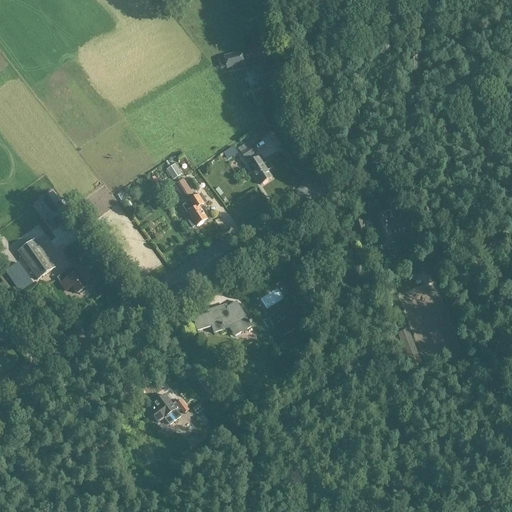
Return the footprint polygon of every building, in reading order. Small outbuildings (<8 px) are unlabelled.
[(241,52),(224,57),(227,70),(245,66),(241,52)] [(258,90),(275,85),(271,70),(266,71),(265,65),(253,68),(258,90)] [(246,84),(242,71),(237,73),(240,86),(246,84)] [(258,137),(238,149),(245,160),(259,152),(255,146),(261,142),(258,137)] [(236,149),(226,154),(229,160),(239,155),(236,149)] [(248,165),(253,173),(261,186),(272,179),(268,172),(273,169),(269,162),(264,165),(260,158),(248,165)] [(183,176),(176,165),(167,171),(165,172),(168,177),(170,176),(174,182),(183,176)] [(184,180),(174,186),(184,201),(193,195),(184,180)] [(68,217),(52,194),(43,200),(52,214),(45,219),(51,228),(68,217)] [(201,195),(188,203),(193,211),(188,214),(192,220),(188,222),(193,229),(196,227),(197,227),(208,220),(200,208),(207,204),(201,195)] [(395,243),(392,233),(405,228),(406,232),(414,229),(410,215),(393,220),(390,212),(386,214),(386,213),(371,218),(353,224),(357,237),(375,231),(381,247),(395,243)] [(65,232),(71,228),(67,222),(61,227),(65,232)] [(40,228),(32,234),(38,243),(46,238),(40,228)] [(484,241),(485,253),(501,251),(501,248),(503,247),(503,244),(502,244),(501,233),(486,234),(486,241),(484,241)] [(55,268),(36,240),(18,252),(29,268),(38,280),(55,268)] [(83,245),(85,249),(92,244),(90,240),(83,245)] [(19,264),(6,273),(20,293),(33,285),(19,264)] [(77,273),(73,268),(57,279),(67,292),(73,288),(78,295),(80,293),(81,295),(86,291),(85,290),(87,288),(84,283),(92,277),(85,268),(77,273)] [(280,296),(271,301),(275,308),(284,303),(280,296)] [(297,302),(269,319),(281,339),(302,326),(296,318),(304,313),(297,302)] [(214,334),(230,329),(235,337),(252,327),(237,303),(228,309),(228,311),(221,313),(219,308),(208,312),(209,315),(194,320),(197,332),(212,327),(214,334)] [(265,335),(274,331),(270,324),(262,329),(265,335)] [(420,371),(405,332),(398,334),(414,373),(420,371)] [(203,334),(205,343),(214,341),(213,333),(203,334)] [(194,388),(207,400),(214,392),(202,381),(201,382),(190,372),(185,377),(195,387),(194,388)] [(192,414),(190,411),(182,401),(177,404),(176,403),(172,406),(165,397),(154,405),(157,409),(151,413),(158,423),(175,411),(177,413),(180,411),(184,415),(186,418),(192,414)] [(197,415),(204,410),(200,404),(193,410),(197,415)]
